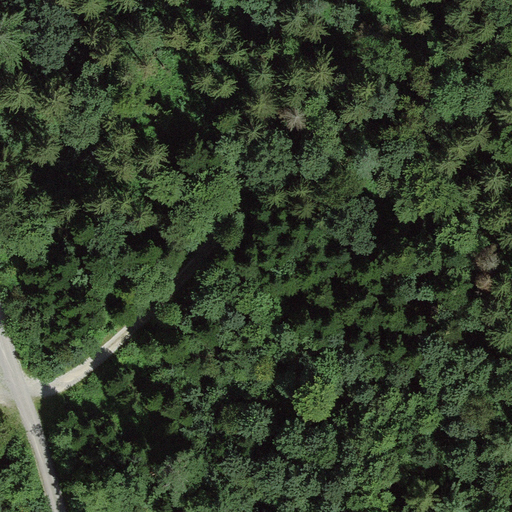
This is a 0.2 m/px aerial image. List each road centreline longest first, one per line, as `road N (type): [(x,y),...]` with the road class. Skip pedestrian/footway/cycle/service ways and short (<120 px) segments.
road 1 (track): [(274,0),(283,60),(257,152),(200,255),(70,381),(24,406)]
road 2 (track): [(53,511),(24,406),(0,368)]
